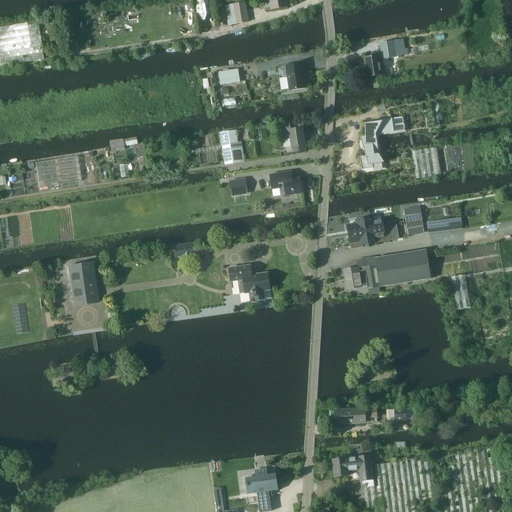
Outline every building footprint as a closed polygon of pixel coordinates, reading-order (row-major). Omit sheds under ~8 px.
[(269,0),(271,10),(286,8),(285,0),(269,0)] [(225,6),(228,25),(237,24),(248,22),(245,3),(225,6)] [(0,27),(0,66),(44,60),(38,21),(0,27)] [(404,39),(380,43),(383,59),(397,57),(397,55),(405,54),(408,53),(408,49),(405,49),(404,39)] [(381,74),(378,55),(364,57),(367,76),(381,74)] [(286,66),(290,91),(306,88),(302,63),(286,66)] [(219,73),(221,85),(240,82),(239,70),(219,73)] [(360,137),(366,156),(361,157),(362,170),(373,168),(373,165),(382,163),(385,163),(379,154),(377,136),(376,134),(394,132),(393,118),(382,120),(382,121),(365,123),(366,136),(360,137)] [(291,129),(289,121),(280,123),(283,139),(292,137),(294,150),(307,148),(303,127),(291,129)] [(225,165),(244,162),(242,147),(238,147),(236,131),(220,134),(225,165)] [(111,153),(125,150),(123,139),(109,141),(111,153)] [(438,149),(413,153),(417,180),(442,176),(438,149)] [(36,163),(40,187),(81,181),(77,157),(36,163)] [(302,193),(300,179),(293,180),(291,172),(286,173),(270,175),(272,189),(280,188),(281,196),(302,193)] [(245,181),(229,183),(232,199),(247,196),(245,181)] [(404,210),(406,223),(422,220),(420,207),(404,210)] [(358,224),(348,226),(349,234),(384,228),(383,220),(372,222),(372,217),(357,220),(358,224)] [(429,230),(463,228),(462,217),(428,220),(429,230)] [(409,235),(424,233),(425,233),(422,220),(406,223),(409,235)] [(384,228),(349,234),(352,249),(362,247),(362,245),(376,243),(392,240),(390,227),(384,228)] [(193,243),(174,246),(176,257),(184,256),(184,258),(192,256),(192,255),(195,255),(193,243)] [(426,250),(375,258),(380,287),(431,279),(427,252),(426,250)] [(358,267),(344,270),(348,290),(368,286),(370,295),(380,293),(381,293),(380,287),(375,258),(375,257),(357,260),(358,267)] [(74,305),(98,302),(93,262),(69,265),(74,305)] [(265,300),(264,290),(270,289),(268,273),(252,275),(251,265),(230,268),(231,282),(243,280),(244,284),(242,286),(242,289),(245,291),(245,294),(249,293),(251,302),(265,300)] [(470,308),(464,275),(452,277),(457,310),(470,308)] [(363,363),(359,366),(359,367),(364,373),(368,370),(363,364),(363,363)] [(395,422),(407,421),(406,408),(394,409),(395,422)] [(334,411),(335,424),(365,422),(365,418),(377,418),(376,409),(365,410),(365,409),(334,411)] [(405,462),(373,466),(376,487),(363,489),(366,508),(379,506),(380,511),(511,511),(511,489),(505,444),(405,459),(405,462)] [(371,456),(358,458),(353,459),(345,460),(345,459),(333,460),(335,477),(347,475),(347,471),(359,469),(361,482),(362,489),(363,489),(376,487),(373,466),(371,456)] [(258,496),(260,511),(266,511),(272,511),(269,491),(277,490),(275,474),(268,475),(267,469),(256,470),(257,477),(254,477),(248,478),(248,481),(248,482),(248,484),(246,484),(247,487),(249,486),(250,494),(259,493),(260,496),(258,496)]
